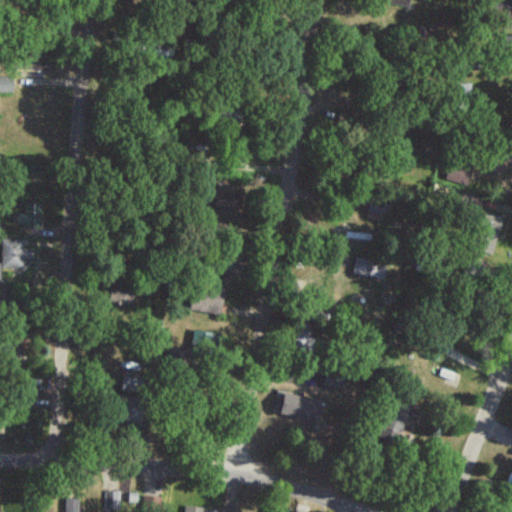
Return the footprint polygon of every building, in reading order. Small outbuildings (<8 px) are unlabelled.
[(0,87),(0,93),(13,94),(13,78),(0,77),(0,87)] [(230,185),(217,185),(217,205),(230,205),(230,185)] [(23,274),(23,240),(2,240),(2,274),(23,274)] [(237,257),(222,254),(218,273),(233,276),(237,257)] [(219,315),(221,285),(189,283),(187,312),(219,315)] [(291,367),(291,384),(321,386),(322,369),(291,367)] [(315,423),(319,402),(277,394),(273,415),(315,423)] [(412,404),(391,398),(381,432),(402,438),(412,404)] [(103,511),(118,511),(118,491),(103,491),(103,511)]
